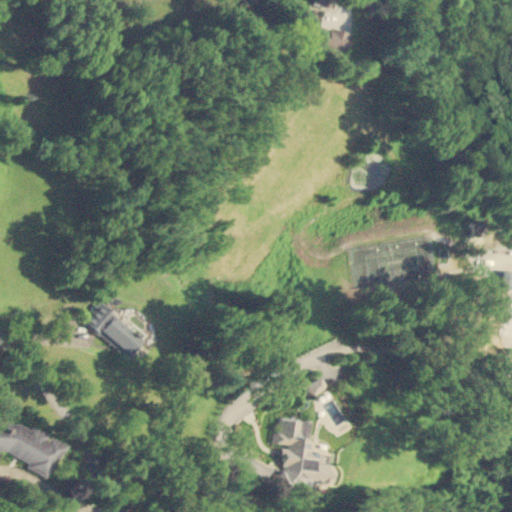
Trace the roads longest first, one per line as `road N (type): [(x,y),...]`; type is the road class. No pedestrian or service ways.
road 1 (residential): [(229,511),(231,468),(218,436),(226,413),(337,347),(494,378),(511,374),(486,272),(451,241),(424,233),(327,252),(304,240),(301,228),(316,216),(388,190)]
road 2 (residential): [(0,334),(79,429),(121,511)]
